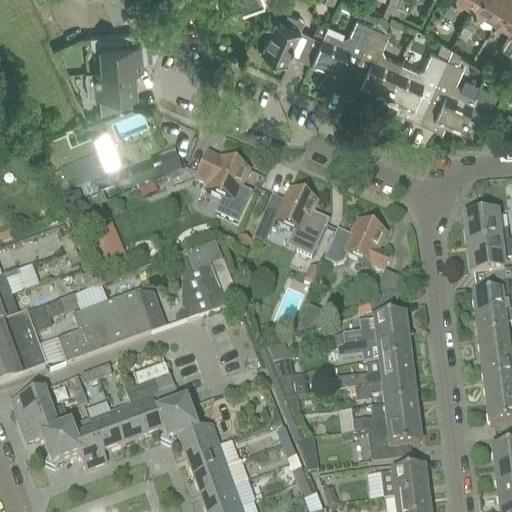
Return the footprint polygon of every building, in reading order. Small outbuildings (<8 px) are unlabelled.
[(144,8),(142,0),(104,0),(114,22),(144,8)] [(219,0),(223,10),(240,4),(243,13),(265,6),(262,0),(219,0)] [(399,0),(398,4),(398,5),(407,8),(410,0),(399,0)] [(475,8),(480,0),(440,0),(437,5),(446,10),(444,12),(453,17),(463,1),(475,8)] [(498,22),(510,0),(480,0),(475,8),(464,25),(474,31),(484,13),(498,22)] [(511,0),(510,0),(498,22),(511,30),(501,48),(510,54),(511,51),(511,0)] [(286,61),(305,20),(290,13),(294,4),(291,2),(262,27),(270,31),(262,50),(286,61)] [(386,98),(401,64),(387,58),(383,48),(390,34),(385,31),(391,18),(380,14),(374,26),(345,89),(362,96),(364,93),(370,95),(372,91),(386,98)] [(345,89),(374,26),(358,19),(351,35),(343,38),(327,30),(312,65),(327,72),(326,76),(332,78),(330,82),(345,89)] [(103,70),(102,70),(135,68),(143,68),(141,43),(131,44),(131,33),(136,33),(135,32),(91,35),(91,48),(102,47),(103,70)] [(477,98),(460,90),(458,83),(465,67),(459,65),(464,55),(454,49),(448,60),(420,122),(437,130),(439,126),(445,128),(446,125),(462,132),(471,112),(477,98)] [(420,122),(448,60),(433,53),(426,69),(418,72),(401,64),(386,98),(402,105),(400,109),(407,111),(405,116),(420,122)] [(135,70),(135,68),(102,70),(95,70),(95,71),(86,71),(88,95),(100,95),(102,116),(133,104),(128,105),(127,92),(137,92),(136,84),(139,81),(138,73),(135,70)] [(485,118),(493,100),(495,94),(485,90),(481,88),(477,98),(471,112),(485,118)] [(71,181),(106,167),(92,134),(72,142),(67,130),(42,141),(47,153),(46,153),(60,185),(70,180),(71,181)] [(240,194),(248,176),(220,163),(219,165),(205,159),(193,185),(207,191),(205,196),(223,204),(216,219),(237,228),(250,199),(240,194)] [(128,174),(134,189),(160,179),(155,164),(128,174)] [(275,228),(302,240),(296,254),(313,261),(329,226),(313,218),(318,207),(289,194),(283,206),(271,200),(251,244),(265,250),(275,228)] [(85,210),(79,195),(64,201),(70,215),(85,210)] [(83,217),(91,246),(113,239),(104,211),(83,217)] [(462,222),(466,252),(507,246),(506,233),(499,234),(497,218),(462,222)] [(390,260),(376,254),(384,236),(356,224),(350,239),(337,234),(323,264),(334,269),(342,266),(346,259),(365,267),(383,275),(383,274),(390,260)] [(0,247),(13,242),(9,231),(0,234),(0,247)] [(59,243),(63,257),(74,253),(69,239),(59,243)] [(240,241),(235,253),(244,257),(250,245),(240,241)] [(511,273),(503,275),(502,263),(510,262),(509,256),(511,255),(511,245),(508,247),(507,246),(466,252),(469,278),(472,277),(474,290),(511,284),(511,273)] [(220,310),(239,303),(218,246),(195,254),(194,252),(171,261),(182,293),(181,314),(185,323),(200,318),(220,310)] [(79,267),(74,253),(63,257),(68,271),(79,267)] [(303,285),(312,289),(318,276),(309,272),(303,285)] [(78,281),(83,295),(97,289),(92,276),(78,281)] [(0,279),(0,302),(9,300),(1,279),(0,279)] [(397,282),(384,311),(397,306),(397,282)] [(511,284),(474,290),(475,301),(472,301),(473,302),(471,305),(472,311),(474,313),(475,322),(511,317),(511,284)] [(56,343),(65,366),(62,367),(63,368),(150,334),(135,294),(71,318),(77,335),(56,343)] [(0,326),(17,320),(9,300),(0,302),(0,326)] [(58,304),(25,317),(32,335),(49,328),(46,322),(62,316),(58,304)] [(366,306),(353,311),(357,320),(370,316),(366,306)] [(306,310),(294,338),(321,328),(324,322),(320,316),(306,310)] [(33,337),(32,335),(25,317),(17,320),(0,326),(0,349),(25,340),(33,337)] [(505,327),(511,326),(511,317),(475,322),(476,330),(475,332),(475,340),(478,341),(478,344),(479,346),(477,348),(478,356),(480,357),(481,366),(509,363),(509,361),(511,360),(511,351),(508,352),(507,340),(505,327)] [(404,342),(403,332),(404,330),(403,324),(401,322),(401,320),(357,326),(359,336),(341,339),(343,351),(404,342)] [(0,386),(45,370),(33,337),(25,340),(0,349),(0,386)] [(407,364),(406,359),(407,357),(407,350),(405,349),(404,342),(343,351),(336,353),(337,363),(361,360),(362,367),(376,365),(376,368),(376,369),(365,371),(366,381),(352,382),(353,394),(409,386),(408,376),(410,373),(409,367),(407,365),(407,364)] [(257,353),(267,376),(274,373),(272,368),(273,368),(266,349),(257,353)] [(279,385),(292,382),(289,363),(273,368),(272,368),(274,373),(267,376),(268,378),(274,394),(281,391),(279,385)] [(511,371),(511,363),(509,364),(509,363),(481,366),(482,374),(480,376),(481,383),(483,385),(484,388),(484,390),(482,393),(483,400),(485,402),(486,411),(511,407),(511,383),(511,371)] [(108,368),(94,373),(98,382),(111,377),(108,368)] [(134,388),(165,379),(162,368),(130,377),(134,388)] [(98,382),(94,373),(81,379),(84,387),(98,382)] [(169,379),(146,388),(161,430),(163,434),(161,435),(165,447),(177,442),(177,441),(195,434),(193,429),(188,413),(187,410),(184,404),(179,407),(174,392),(173,392),(169,379)] [(295,401),(292,382),(279,385),(281,391),(274,394),(281,412),(288,409),(286,403),(295,402),(295,401)] [(410,393),(409,386),(353,394),(355,407),(370,405),(369,401),(381,400),(382,412),(382,413),(369,414),(371,426),(369,426),(366,426),(366,425),(351,427),(352,438),(365,436),(365,437),(415,430),(414,420),(415,418),(414,412),(412,410),(412,408),(412,403),(413,401),(412,395),(410,393)] [(138,391),(123,396),(129,412),(140,443),(155,437),(161,435),(163,434),(161,430),(146,388),(138,391)] [(51,414),(43,393),(10,406),(17,427),(51,414)] [(72,398),(76,411),(86,408),(81,394),(72,398)] [(299,421),(295,402),(286,403),(288,409),(281,412),(289,430),(296,427),(294,423),(295,423),(294,422),(299,421)] [(511,407),(486,411),(487,417),(485,420),(486,427),(489,429),(489,430),(510,428),(511,434),(511,407)] [(62,409),(51,414),(17,427),(25,448),(39,442),(63,433),(66,432),(65,431),(67,430),(70,429),(62,409)] [(140,443),(129,412),(109,419),(121,450),(140,443)] [(121,450),(109,419),(97,424),(91,426),(102,457),(121,450)] [(303,445),(295,423),(294,423),(296,427),(289,430),(296,448),(303,445)] [(102,457),(91,426),(78,431),(70,434),(69,434),(78,460),(84,475),(100,468),(105,466),(102,457)] [(209,429),(195,434),(177,441),(177,442),(184,462),(217,450),(209,429)] [(78,460),(69,434),(67,430),(65,431),(66,432),(63,433),(39,442),(43,453),(44,454),(47,463),(48,465),(50,470),(56,468),(57,468),(64,465),(76,461),(78,460)] [(416,438),(415,430),(365,437),(369,468),(374,467),(408,463),(407,451),(417,450),(417,448),(419,446),(418,440),(416,438)] [(288,447),(283,434),(274,438),(280,450),(288,447)] [(309,443),(303,445),(296,448),(295,448),(306,476),(317,475),(312,442),(309,443)] [(293,460),(288,447),(280,450),(285,463),(293,460)] [(217,450),(184,462),(192,482),(224,471),(217,450)] [(511,472),(511,450),(492,452),(492,454),(489,457),(490,463),(493,465),(494,475),(511,472)] [(224,471),(192,482),(199,503),(231,492),(247,486),(240,465),(224,471)] [(495,482),(493,485),(494,491),(496,493),(497,498),(495,501),(495,507),(498,508),(498,511),(511,511),(511,472),(494,475),(495,482)] [(299,473),(295,475),(291,477),(296,490),(296,491),(305,487),(299,473)] [(420,473),(380,478),(383,502),(393,501),(393,503),(424,499),(422,488),(425,488),(427,485),(426,477),(424,475),(421,475),(420,473)] [(310,501),(305,487),(296,491),(301,504),(310,501)] [(202,511),(238,511),(239,511),(231,492),(199,503),(202,511)] [(321,497),(326,511),(329,511),(336,509),(330,494),(321,497)] [(425,509),(424,499),(393,503),(394,511),(430,511),(430,510),(428,508),(425,509)]
